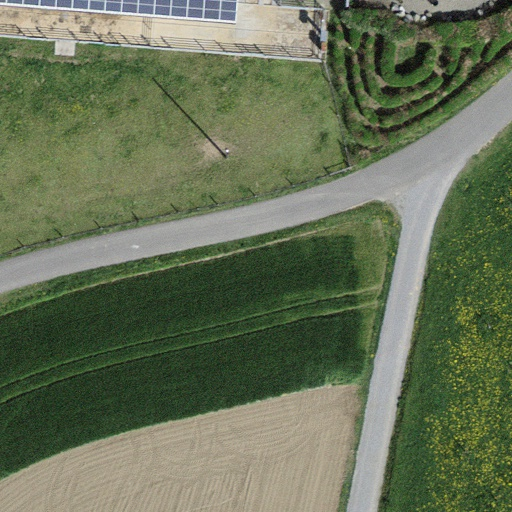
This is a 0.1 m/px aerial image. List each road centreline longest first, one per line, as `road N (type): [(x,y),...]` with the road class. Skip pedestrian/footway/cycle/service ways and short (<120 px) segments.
road 1 (unclassified): [(511,114),(440,180),(297,226),(0,291)]
road 2 (track): [(440,180),(407,290),(366,511)]
